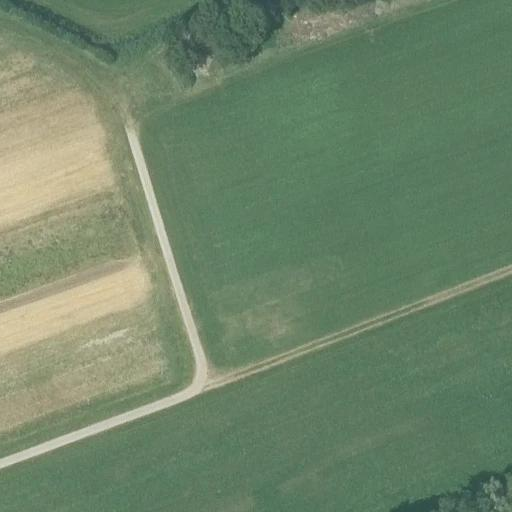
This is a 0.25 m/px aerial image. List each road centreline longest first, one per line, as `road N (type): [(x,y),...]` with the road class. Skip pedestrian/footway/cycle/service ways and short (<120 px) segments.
road 1 (track): [(0,463),(205,385),(130,131)]
road 2 (track): [(445,0),(293,52),(206,94),(142,107),(130,131)]
road 3 (track): [(205,385),(511,266)]
